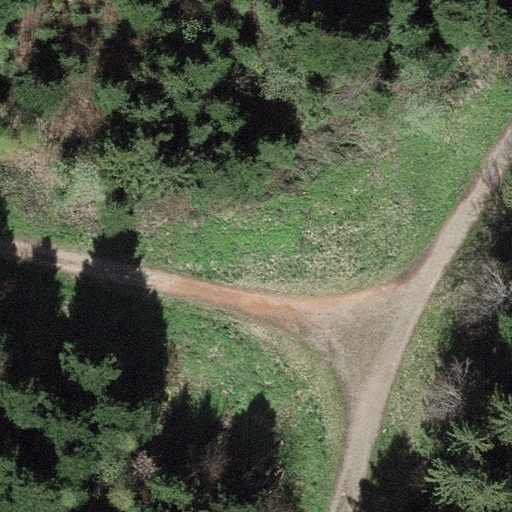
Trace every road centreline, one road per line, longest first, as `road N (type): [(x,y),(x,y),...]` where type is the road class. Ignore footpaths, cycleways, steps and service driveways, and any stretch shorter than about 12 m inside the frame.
road 1 (track): [(0,250),(390,332)]
road 2 (track): [(511,132),(479,171),(390,332)]
road 3 (track): [(390,332),(337,511)]
